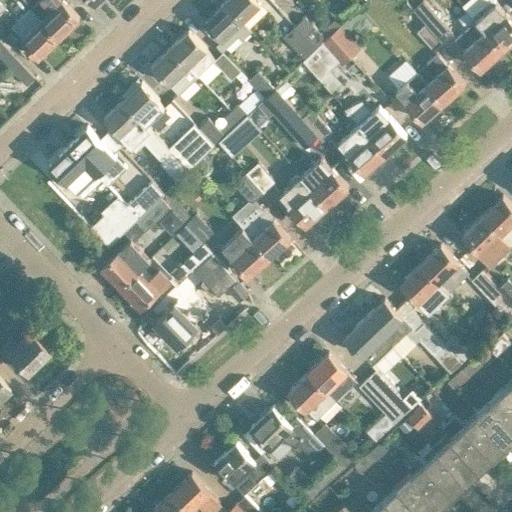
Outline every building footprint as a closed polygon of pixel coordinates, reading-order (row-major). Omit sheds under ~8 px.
[(37,0),(32,6),(60,35),(80,16),(65,0),(37,0)] [(261,1),(259,0),(225,0),(225,1),(242,19),(261,1)] [(428,0),(422,0),(413,8),(418,14),(419,13),(443,40),(454,31),(428,0)] [(496,0),(495,0),(485,9),(475,19),(484,29),(485,28),(502,48),(511,39),(511,16),(506,10),(496,0)] [(242,19),(225,1),(206,19),(224,37),(217,44),(223,50),(238,36),(241,39),(250,30),(241,20),(242,19)] [(21,35),(39,54),(60,35),(32,6),(13,24),(22,34),(21,35)] [(418,28),(434,48),(443,40),(419,13),(418,14),(413,19),(420,26),(418,28)] [(304,14),(295,23),(317,45),(324,39),(323,38),(326,35),(342,20),(337,15),(319,31),(304,14)] [(464,47),(481,66),(502,48),(485,28),(484,29),(475,19),(466,26),(455,36),(465,47),(464,47)] [(341,22),(331,31),(351,53),(361,44),(341,22)] [(283,34),(305,57),(317,45),(295,23),(283,34)] [(207,46),(189,27),(171,45),(198,74),(214,58),(232,77),(237,72),(247,82),(250,79),(251,78),(249,76),(248,76),(223,50),(216,57),(206,47),(207,46)] [(324,39),(343,60),(351,53),(331,31),(326,35),(323,38),(324,39)] [(2,41),(0,42),(0,55),(10,66),(18,58),(2,41)] [(152,63),(179,92),(198,74),(171,45),(152,63)] [(437,72),(427,80),(444,100),(465,81),(448,62),(438,51),(427,61),(437,72)] [(35,76),(21,61),(18,58),(10,66),(27,83),(35,76)] [(249,76),(251,78),(250,79),(266,95),(266,94),(276,85),(258,67),(249,76)] [(406,99),(423,118),(444,100),(427,80),(417,70),(397,88),(406,99)] [(132,89),(124,97),(147,122),(165,105),(164,105),(159,99),(160,98),(151,88),(142,79),(141,80),(138,77),(129,86),(132,89)] [(287,80),(278,88),(289,100),(298,92),(287,80)] [(266,95),(258,102),(268,115),(274,109),(305,144),(307,143),(318,133),(302,115),(296,108),(288,100),(276,85),(266,94),(266,95)] [(124,97),(105,115),(113,124),(107,130),(121,144),(127,138),(137,149),(145,141),(163,159),(173,149),(168,144),(147,122),(124,97)] [(346,106),(359,121),(386,151),(407,133),(390,114),(380,103),(372,110),(362,98),(346,106)] [(234,106),(231,109),(241,118),(247,112),(239,102),(234,106)] [(254,106),(247,112),(252,118),(259,111),(254,106)] [(313,106),(302,115),(318,133),(323,138),(333,129),(313,106)] [(209,116),(200,125),(217,142),(220,139),(227,131),(241,118),(231,109),(224,116),(228,120),(220,128),(209,116)] [(348,151),(365,170),(386,151),(359,121),(339,139),(348,150),(348,151)] [(193,122),(168,144),(173,149),(189,167),(214,144),(193,122)] [(79,133),(70,141),(87,160),(103,177),(109,182),(128,165),(114,150),(121,144),(107,130),(100,136),(88,124),(86,126),(83,123),(76,130),(79,133)] [(227,131),(220,139),(233,154),(241,147),(227,131)] [(58,147),(48,156),(51,159),(51,160),(84,195),(98,181),(103,177),(87,160),(70,141),(61,150),(58,147)] [(322,154),(301,173),(328,203),(349,185),(322,154)] [(247,169),(264,190),(276,179),(259,159),(247,169)] [(273,218),(264,207),(256,198),(264,190),(247,169),(234,180),(249,198),(232,213),(243,225),(270,255),(291,236),(274,217),(273,218)] [(290,183),(281,191),(290,202),(290,203),(294,207),(307,222),(328,203),(301,173),(297,172),(290,178),(290,183)] [(152,178),(127,202),(139,215),(160,194),(165,191),(152,178)] [(483,212),(511,242),(511,240),(511,202),(503,193),(483,212)] [(136,218),(146,229),(172,205),(162,195),(139,216),(136,218)] [(105,212),(91,225),(109,244),(127,226),(136,218),(139,215),(127,202),(126,203),(110,217),(105,211),(105,212)] [(181,204),(175,210),(186,221),(204,240),(206,242),(216,233),(196,212),(193,215),(181,204)] [(463,232),(491,261),(511,242),(483,212),(463,232)] [(232,255),(249,273),(270,255),(243,225),(223,243),(232,254),(232,255)] [(141,266),(140,265),(150,255),(131,236),(102,264),(122,284),(141,266)] [(194,267),(213,250),(206,242),(204,240),(203,240),(185,257),(194,267)] [(421,261),(449,290),(469,271),(459,260),(441,242),(421,261)] [(172,274),(152,253),(150,255),(140,265),(141,266),(122,284),(141,304),(172,274)] [(452,293),(449,290),(421,261),(401,280),(411,291),(404,299),(411,307),(419,299),(430,309),(441,299),(443,301),(452,293)] [(472,276),(511,317),(511,316),(511,299),(499,285),(499,284),(482,267),(472,276)] [(239,298),(248,290),(232,271),(222,280),(239,298)] [(499,284),(499,285),(511,299),(511,281),(507,276),(499,284)] [(177,342),(206,314),(184,292),(156,319),(177,342)] [(444,341),(411,307),(404,299),(396,307),(385,296),(365,315),(393,345),(402,355),(420,338),(452,371),(462,361),(444,341)] [(363,353),(373,363),(393,345),(365,315),(345,334),(363,353)] [(27,369),(48,349),(29,328),(20,319),(9,330),(12,333),(2,343),(27,369)] [(503,330),(488,343),(496,353),(511,340),(503,330)] [(471,353),(453,333),(444,341),(462,361),(471,353)] [(357,379),(329,350),(309,369),(326,388),(336,398),(346,389),(357,379)] [(475,355),(462,367),(465,370),(471,377),(483,366),(475,355)] [(379,365),(368,375),(403,412),(412,404),(397,389),(399,386),(379,365)] [(456,389),(471,377),(465,370),(462,367),(448,379),(456,389)] [(289,389),(317,417),(336,398),(326,388),(309,369),(289,389)] [(0,394),(10,385),(0,375),(0,394)] [(403,412),(368,375),(359,384),(395,420),(403,412)] [(511,377),(503,385),(511,394),(511,377)] [(511,394),(503,385),(490,397),(511,421),(511,394)] [(511,421),(490,397),(477,410),(507,442),(511,437),(511,421)] [(408,415),(419,426),(433,413),(422,401),(408,415)] [(282,434),(293,445),(299,439),(313,453),(325,442),(297,414),(290,421),(273,403),(251,424),(271,444),(282,434)] [(493,454),(507,442),(477,410),(463,422),(493,454)] [(407,416),(399,424),(405,431),(414,423),(407,416)] [(315,431),(336,453),(336,454),(345,463),(345,462),(347,464),(357,454),(325,421),(315,431)] [(450,434),(480,467),(493,454),(463,422),(450,434)] [(437,447),(467,479),(480,467),(450,434),(437,447)] [(214,460),(244,492),(274,464),(262,451),(255,458),(237,439),(214,460)] [(424,459),(454,491),(467,479),(437,447),(424,459)] [(369,450),(354,462),(360,469),(375,457),(369,450)] [(285,475),(308,498),(345,463),(336,454),(309,479),(296,465),(285,475)] [(424,459),(411,471),(440,503),(454,491),(424,459)] [(193,470),(172,490),(194,511),(206,511),(219,500),(210,489),(193,470)] [(397,483),(423,511),(431,511),(440,503),(411,471),(397,483)] [(423,511),(397,483),(384,496),(399,511),(423,511)] [(152,509),(155,511),(194,511),(172,490),(152,509)] [(399,511),(384,496),(371,508),(366,503),(358,509),(360,511),(399,511)] [(263,511),(251,498),(243,506),(248,511),(263,511)] [(236,500),(224,511),(248,511),(243,506),(242,506),(236,500)]
